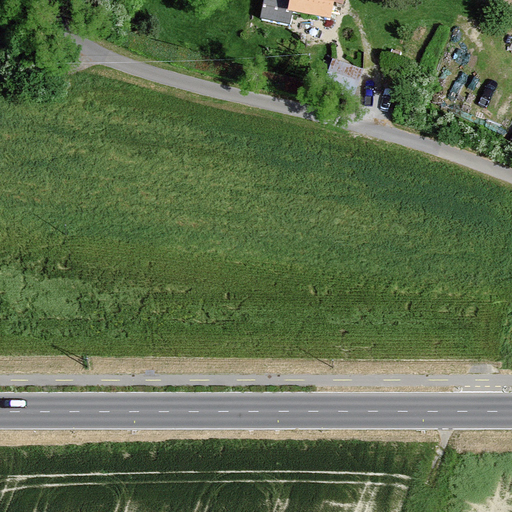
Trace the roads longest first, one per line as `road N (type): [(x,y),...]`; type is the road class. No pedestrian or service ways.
road 1 (secondary): [(0,411),(511,411)]
road 2 (unclassified): [(42,0),(63,28),(121,63),(511,175)]
